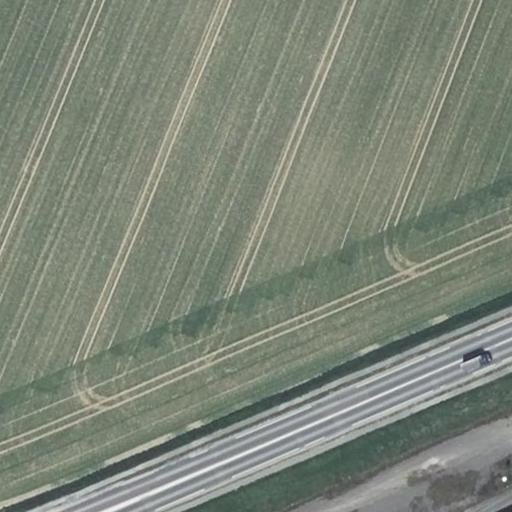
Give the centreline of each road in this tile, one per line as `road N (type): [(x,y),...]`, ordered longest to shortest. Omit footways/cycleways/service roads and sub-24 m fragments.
road 1 (primary): [(304,426),(75,511)]
road 2 (primary): [(304,426),(511,338)]
road 3 (primary): [(121,511),(304,426)]
